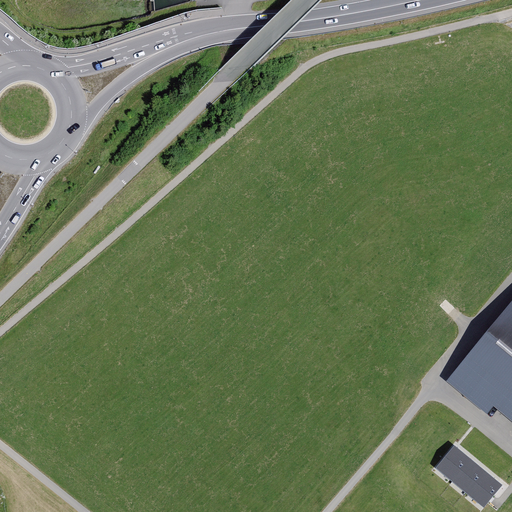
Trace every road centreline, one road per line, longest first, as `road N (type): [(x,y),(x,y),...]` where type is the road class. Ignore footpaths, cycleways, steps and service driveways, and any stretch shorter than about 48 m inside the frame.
road 1 (residential): [(305,0),(0,299)]
road 2 (trunk): [(178,40),(419,0)]
road 3 (trunk): [(71,117),(178,40)]
road 4 (trunk): [(178,40),(51,75)]
